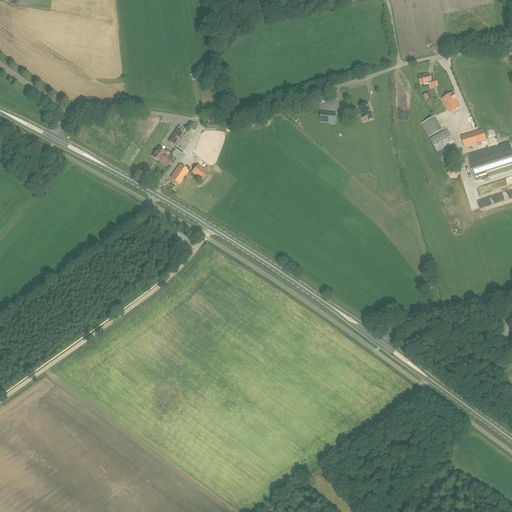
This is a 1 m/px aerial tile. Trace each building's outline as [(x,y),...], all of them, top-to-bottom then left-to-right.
[(429,74),(419,76),(421,85),(429,83),(430,87),(437,86),(436,79),(431,80),(429,74)] [(442,99),(450,112),(460,107),(456,100),(457,99),(453,92),(442,99)] [(367,103),(358,106),(360,110),(360,111),(361,114),(361,115),(362,118),(368,116),(369,120),(370,119),(370,120),(372,119),(373,118),(371,112),(370,113),(368,105),(367,106),(366,104),(367,104),(367,103)] [(321,112),(320,122),(330,123),(331,113),(321,112)] [(419,123),(426,137),(440,130),(433,116),(419,123)] [(183,133),(177,129),(169,141),(174,145),(183,133)] [(447,130),(430,139),(437,152),(455,143),(447,130)] [(483,130),(461,137),(464,147),(486,140),(483,130)] [(175,146),(183,152),(192,140),(184,134),(175,146)] [(511,150),(510,144),(468,157),(475,180),(511,168),(511,150)] [(457,154),(452,145),(437,153),(442,162),(457,154)] [(167,166),(172,160),(164,154),(165,152),(159,148),(152,156),(159,161),(159,160),(167,166)] [(180,185),(189,171),(180,164),(170,178),(180,185)] [(199,164),(192,172),(202,181),(208,173),(199,164)] [(457,179),(456,168),(446,168),(447,179),(457,179)]
